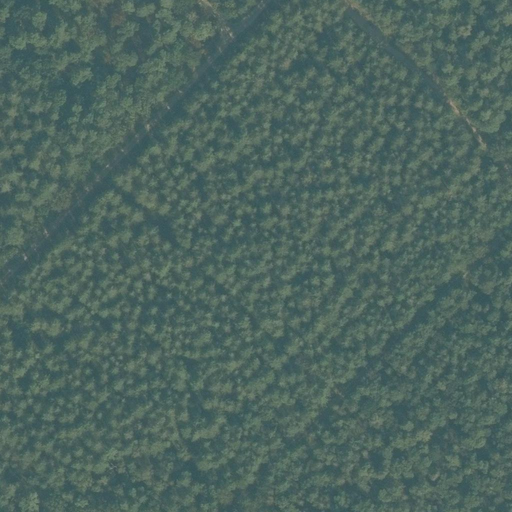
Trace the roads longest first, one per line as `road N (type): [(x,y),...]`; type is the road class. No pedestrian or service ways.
road 1 (track): [(225,511),(511,223)]
road 2 (track): [(0,282),(235,32)]
road 3 (track): [(350,0),(511,163)]
